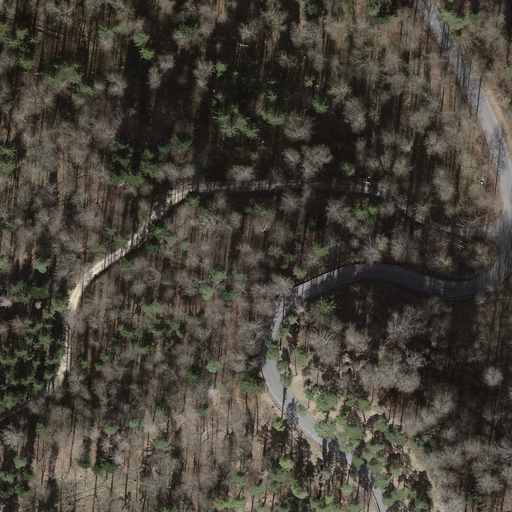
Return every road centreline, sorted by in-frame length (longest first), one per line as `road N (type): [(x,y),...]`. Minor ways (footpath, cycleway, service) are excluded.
road 1 (track): [(0,417),(62,376),(71,310),(91,272),(186,194),(352,188),(441,228),(511,233)]
road 2 (tertiary): [(388,511),(367,471),(277,388),(267,351),(274,317),(291,299),(364,272),(449,290),(477,286),(498,271),(511,237)]
road 3 (tertiary): [(511,222),(490,124),(422,0)]
